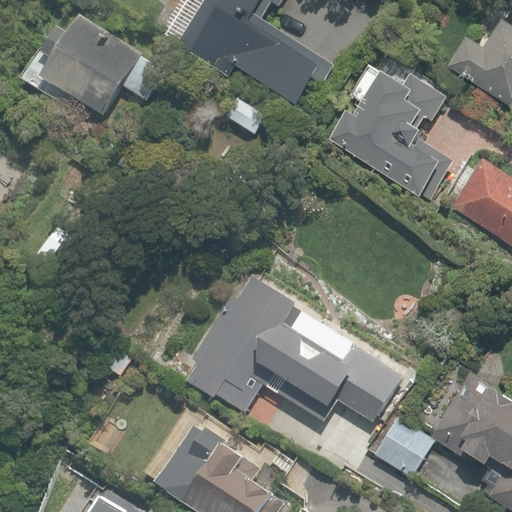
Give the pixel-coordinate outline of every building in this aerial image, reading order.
[(159,0),(167,5),(151,29),(230,79),(236,69),(308,115),(338,69),(260,20),(270,3),(279,8),(284,0),(159,0)] [(452,69),(511,106),(511,12),(489,50),(470,39),(452,69)] [(50,78),(110,116),(129,86),(152,101),(170,72),(148,58),(149,56),(88,17),(77,35),(66,28),(51,53),(62,60),(50,78)] [(405,87),(373,67),(328,142),(422,198),(423,196),(431,202),(455,162),(419,140),(423,134),(419,132),(427,119),(434,124),(449,99),(412,76),(405,87)] [(267,117),(237,100),(225,121),(255,138),(267,117)] [(454,209),(511,247),(511,175),(486,159),(454,209)] [(342,400),(379,423),(408,376),(360,346),(360,345),(300,307),(301,304),(268,283),(258,277),(254,283),(244,300),(238,297),(198,360),(204,363),(192,382),(220,399),(222,395),(251,413),(269,385),(328,422),(342,400)] [(111,368),(123,377),(136,361),(123,352),(111,368)] [(511,511),(511,397),(497,388),(495,392),(471,376),(432,435),(463,455),(465,452),(488,468),(481,480),(494,489),(489,497),(511,511)] [(157,485),(201,511),(282,511),(288,503),(257,484),(266,469),(229,446),(232,440),(201,421),(194,432),(170,417),(156,440),(177,453),(157,485)] [(380,455),(416,478),(439,440),(403,418),(380,455)] [(145,511),(101,487),(87,511),(89,511),(145,511)]
